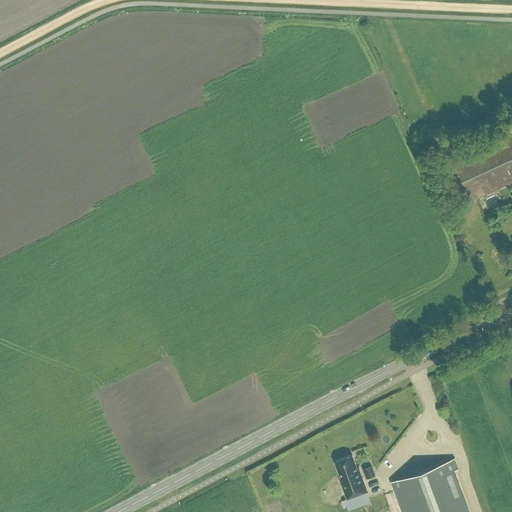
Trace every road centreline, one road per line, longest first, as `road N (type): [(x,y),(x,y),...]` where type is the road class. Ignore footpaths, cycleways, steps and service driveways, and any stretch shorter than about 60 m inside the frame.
road 1 (secondary): [(115,511),(511,304)]
road 2 (track): [(273,0),(511,9)]
